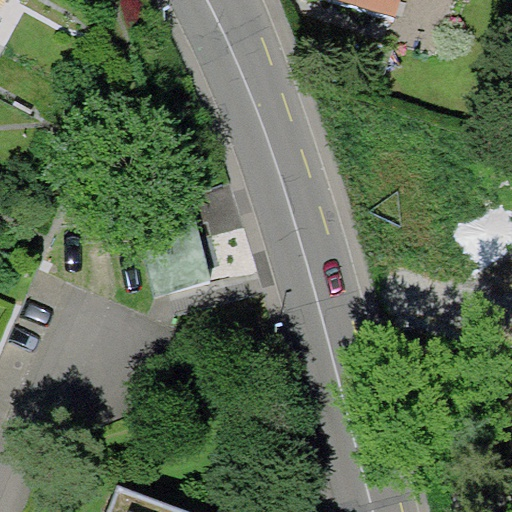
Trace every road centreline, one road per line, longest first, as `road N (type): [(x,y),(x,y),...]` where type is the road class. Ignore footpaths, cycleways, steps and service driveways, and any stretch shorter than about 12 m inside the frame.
road 1 (secondary): [(196,0),(294,207),(377,511)]
road 2 (residential): [(8,511),(76,332)]
